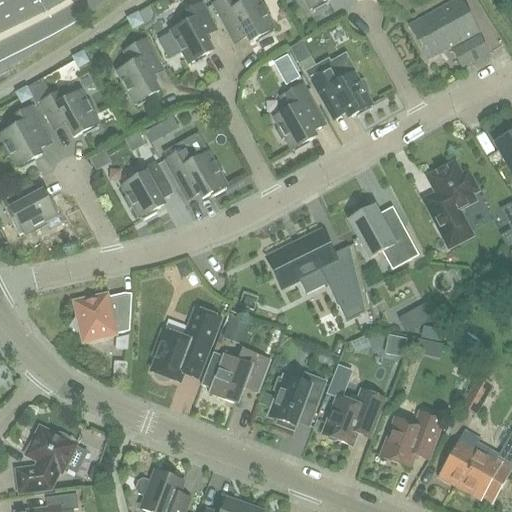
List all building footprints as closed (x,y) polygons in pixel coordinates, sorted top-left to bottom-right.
[(239,0),(221,0),(213,4),(227,30),(235,46),(247,40),(250,44),(258,40),(259,41),(258,42),(259,43),(274,34),(274,33),(273,33),(272,32),(274,31),(267,18),(271,16),(265,6),(262,8),(257,0),(251,0),(245,4),(240,2),(239,0)] [(299,0),(300,0),(304,0),(310,11),(312,10),(313,12),(313,13),(329,5),(328,4),(327,4),(327,3),(327,2),(330,0),(299,0)] [(428,61),(478,33),(460,0),(457,0),(409,26),(428,61)] [(218,32),(215,26),(202,5),(180,17),(183,22),(181,27),(171,33),(176,43),(173,45),(178,55),(182,54),(189,66),(191,65),(191,67),(191,68),(207,60),(206,59),(205,57),(213,53),(206,39),(218,32)] [(128,20),(131,26),(133,30),(143,25),(138,15),(128,20)] [(465,67),(491,53),(480,36),(453,50),(463,67),(465,66),(465,67)] [(164,73),(146,41),(124,53),(129,62),(128,67),(117,73),(123,83),(119,85),(125,96),(128,94),(135,106),(137,105),(138,107),(137,107),(138,108),(153,100),(152,99),(151,98),(151,97),(159,93),(152,80),(164,73)] [(291,50),(300,66),(312,59),(303,43),(291,50)] [(73,59),(75,62),(79,68),(88,63),(83,54),(73,59)] [(287,56),(274,63),(287,86),(300,78),(287,56)] [(329,61),(307,73),(311,81),(325,107),(334,123),(346,117),(348,121),(356,116),(357,118),(357,119),(373,110),(372,109),(371,108),(372,107),(366,95),(369,93),(363,82),(360,84),(354,74),(345,58),(331,66),(329,61)] [(44,81),(28,90),(36,106),(40,104),(51,125),(55,132),(67,126),(74,139),(82,135),(83,136),(83,137),(83,138),(99,129),(98,128),(98,129),(97,127),(99,126),(92,113),(96,112),(90,101),(87,103),(81,93),(70,98),(65,97),(62,92),(53,97),(44,81)] [(326,128),(317,111),(303,87),(281,99),(286,108),(285,113),(274,119),(279,129),(276,131),(282,141),(285,140),(292,152),(294,151),(295,153),(294,153),(295,154),(310,145),(310,144),(309,145),(308,144),(309,143),(317,138),(314,134),(326,128)] [(27,89),(17,94),(21,100),(22,104),(32,99),(27,89)] [(51,145),(43,130),(31,108),(9,120),(12,126),(10,131),(0,136),(0,137),(5,147),(2,149),(7,159),(11,157),(18,170),(20,169),(21,170),(20,171),(20,172),(36,163),(35,162),(35,163),(34,162),(34,161),(42,156),(40,152),(51,145)] [(170,134),(165,123),(146,134),(152,144),(170,134)] [(134,153),(148,146),(142,133),(128,141),(134,153)] [(511,135),(495,145),(511,174),(511,135)] [(167,160),(165,161),(188,202),(200,196),(202,201),(210,196),(211,197),(212,198),(211,198),(212,199),(227,190),(226,189),(226,190),(225,188),(227,187),(220,174),(223,173),(217,162),(214,164),(208,154),(197,160),(192,159),(187,149),(183,152),(179,145),(164,154),(167,160)] [(155,163),(133,175),(134,177),(132,182),(122,188),(127,198),(124,200),(130,210),(133,208),(140,221),(142,219),(143,221),(142,221),(143,223),(158,214),(158,213),(157,213),(156,212),(164,207),(155,189),(156,185),(165,180),(155,163)] [(424,202),(437,227),(449,250),(473,237),(459,211),(482,199),(478,192),(468,173),(461,176),(455,164),(427,178),(436,195),(424,202)] [(234,185),(251,179),(247,168),(230,175),(234,185)] [(44,192),(38,195),(23,203),(17,192),(1,201),(12,223),(16,221),(24,235),(34,229),(36,233),(46,227),(44,224),(57,217),(56,215),(58,214),(58,215),(59,214),(51,199),(50,199),(50,200),(48,201),(44,192)] [(419,257),(402,226),(387,234),(374,209),(363,214),(361,214),(358,214),(356,215),(354,218),(354,220),(350,222),(371,260),(383,253),(393,271),(419,257)] [(511,243),(511,228),(511,229),(500,234),(506,247),(511,243)] [(273,256),(288,287),(321,271),(338,306),(350,300),(359,317),(365,314),(349,248),(332,257),(321,233),(273,256)] [(84,343),(130,333),(131,314),(123,313),(115,315),(111,312),(107,297),(75,304),(78,317),(71,328),(82,335),(84,343)] [(161,382),(165,383),(168,382),(172,381),(179,384),(183,374),(197,379),(220,320),(196,311),(185,340),(163,332),(154,357),(158,358),(152,373),(154,374),(155,375),(156,378),(158,380),(161,382)] [(412,316),(401,322),(407,333),(418,326),(412,316)] [(230,321),(222,341),(241,349),(249,328),(230,321)] [(117,338),(116,349),(129,350),(130,336),(117,338)] [(388,336),(385,355),(404,358),(407,340),(388,336)] [(244,353),(240,364),(214,354),(201,386),(212,391),(211,396),(234,405),(239,391),(256,398),(269,362),(244,353)] [(496,382),(481,373),(464,403),(460,409),(476,418),(496,382)] [(317,407),(326,383),(305,375),(302,385),(284,378),(283,381),(279,380),(274,392),(278,394),(269,418),(278,421),(276,426),(294,432),(305,403),(317,407)] [(369,440),(372,433),(384,400),(365,393),(362,401),(354,398),(350,399),(349,403),(338,398),(323,436),(328,438),(329,441),(335,443),(338,441),(352,447),(356,436),(369,440)] [(263,394),(259,404),(269,408),(273,398),(263,394)] [(427,463),(430,455),(442,423),(423,415),(420,423),(412,420),(408,421),(407,425),(396,421),(381,458),(410,469),(414,458),(427,463)] [(52,435),(40,429),(26,457),(39,463),(36,469),(17,472),(20,495),(51,490),(59,473),(62,474),(75,446),(72,444),(70,441),(67,438),(64,436),(60,434),(56,434),(52,435)] [(439,478),(455,487),(460,477),(464,478),(472,464),(488,473),(497,460),(477,448),(481,441),(466,432),(439,478)] [(503,463),(497,460),(488,473),(472,464),(464,478),(460,477),(455,487),(481,502),(482,500),(493,506),(511,473),(511,470),(503,465),(503,463)] [(156,473),(152,483),(144,480),(138,482),(135,490),(138,495),(146,498),(142,510),(145,511),(185,511),(190,500),(178,495),(183,483),(156,473)] [(74,511),(79,510),(77,495),(46,499),(47,511),(74,511)] [(257,511),(245,508),(226,501),(222,511),(208,511),(207,511),(206,511),(257,511)]
